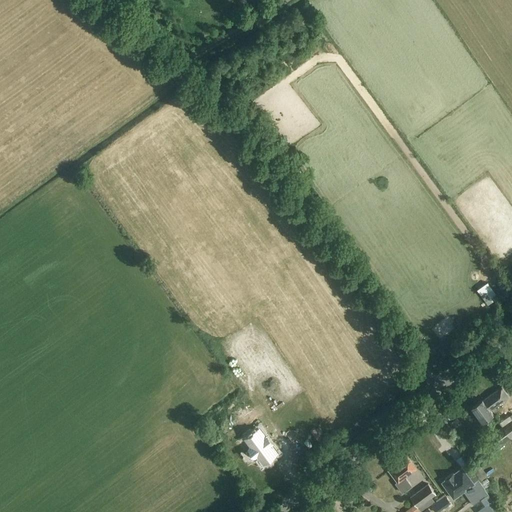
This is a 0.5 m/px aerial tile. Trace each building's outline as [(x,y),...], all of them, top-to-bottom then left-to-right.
[(501,280),(497,283),(504,293),(509,291),(501,280)] [(477,289),(488,304),(498,297),(487,282),(477,289)] [(494,414),(490,410),(509,396),(502,386),(483,400),(482,399),(471,407),(482,422),(494,414)] [(249,399),(240,405),(250,420),(259,414),(249,399)] [(453,418),(448,423),(452,428),(457,423),(453,418)] [(511,419),(502,427),(494,433),(502,444),(510,437),(511,435),(511,419)] [(256,453),(262,461),(276,450),(270,442),(271,441),(266,434),(265,434),(259,426),(244,437),(250,444),(247,446),(253,455),(256,453)] [(407,457),(390,470),(398,481),(395,483),(402,492),(411,485),(405,477),(416,468),(407,457)] [(470,498),(477,493),(485,487),(469,465),(464,468),(463,468),(462,467),(453,472),(441,481),(453,498),(465,490),(470,498)] [(411,497),(416,503),(404,511),(416,511),(432,500),(431,498),(436,494),(428,484),(411,497)] [(432,500),(416,511),(429,511),(427,508),(434,503),(432,500)] [(435,511),(437,511),(442,509),(437,502),(431,506),(435,511)]
